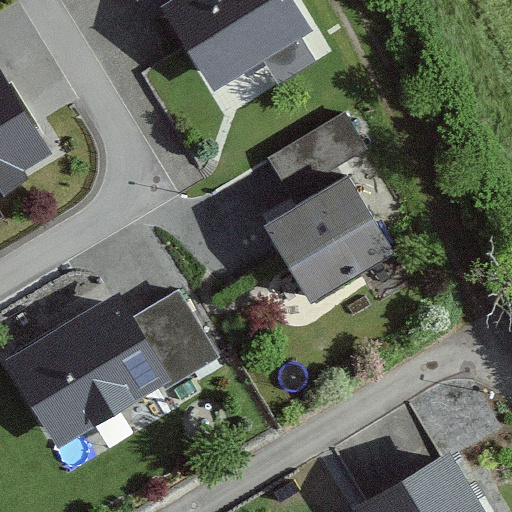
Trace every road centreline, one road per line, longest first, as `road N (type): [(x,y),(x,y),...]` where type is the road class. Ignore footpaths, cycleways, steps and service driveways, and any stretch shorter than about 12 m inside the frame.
road 1 (track): [(490,352),(493,320),(345,0)]
road 2 (residential): [(511,372),(490,352),(441,361),(189,511)]
road 3 (residential): [(40,0),(122,137),(127,183),(94,221),(0,277)]
